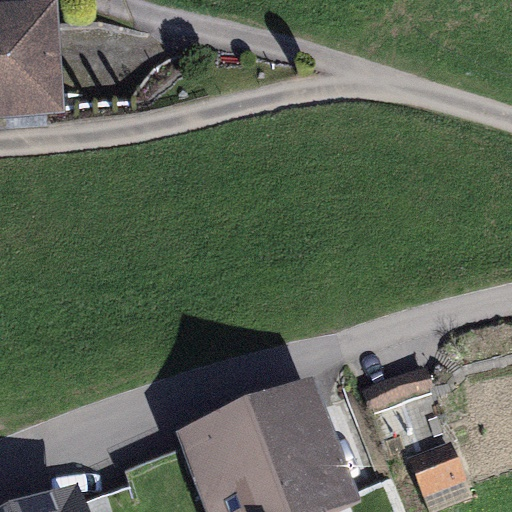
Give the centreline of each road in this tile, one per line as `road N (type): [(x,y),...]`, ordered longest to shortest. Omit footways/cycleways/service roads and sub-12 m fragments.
road 1 (residential): [(511,119),(372,74),(70,139),(0,143)]
road 2 (track): [(372,74),(96,0)]
